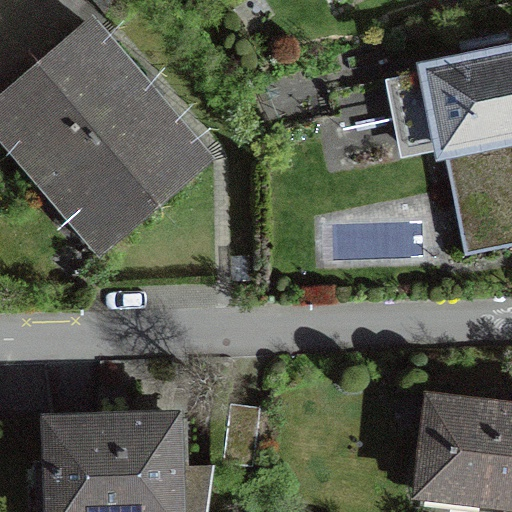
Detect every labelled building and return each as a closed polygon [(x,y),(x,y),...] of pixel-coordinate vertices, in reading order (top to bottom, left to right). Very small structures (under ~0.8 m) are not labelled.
[(120,0),(92,0),(104,13),(120,0)] [(204,161),(88,25),(0,99),(0,135),(98,250),(204,161)] [(406,149),(441,142),(465,255),(511,245),(511,52),(510,53),(509,47),(464,57),(465,62),(392,76),(406,149)] [(422,490),(511,500),(511,409),(432,400),(422,490)] [(260,407),(230,403),(223,462),(252,466),(260,407)] [(39,466),(40,511),(206,511),(212,467),(175,469),(173,418),(50,422),(52,466),(39,466)]
